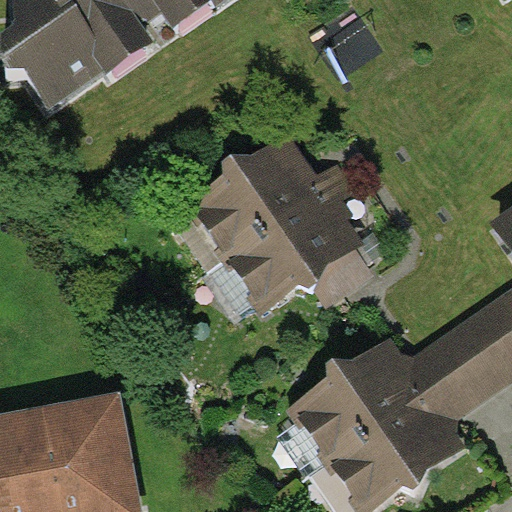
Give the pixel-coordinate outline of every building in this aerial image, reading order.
[(16,0),(15,1),(20,49),(5,58),(7,84),(30,83),(49,111),(107,71),(99,59),(185,0),(202,0),(211,13),(230,0),(16,0)] [(230,189),(197,212),(265,311),(298,288),(314,295),(316,292),(325,305),(358,283),(341,258),(355,248),(330,212),(353,196),(335,170),(312,186),(287,150),(258,170),(228,172),(230,189)] [(511,227),(501,235),(511,249),(511,227)] [(511,303),(425,364),(461,415),(511,379),(511,303)] [(331,393),(298,416),(364,511),(370,511),(400,492),(416,499),(429,472),(457,452),(440,428),(404,377),(388,354),(359,374),(330,375),(331,393)] [(461,415),(425,364),(404,377),(440,428),(461,415)] [(133,511),(114,408),(0,429),(0,511),(133,511)]
